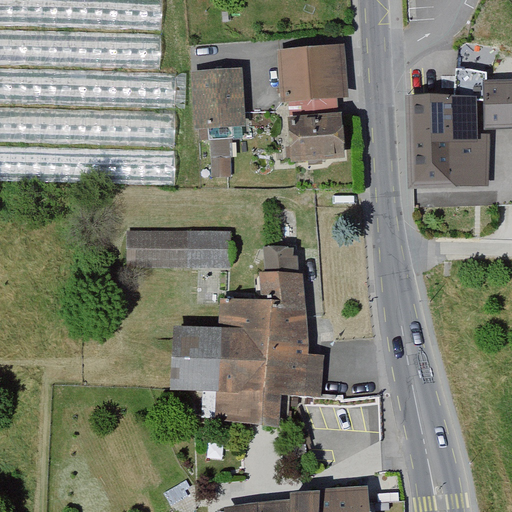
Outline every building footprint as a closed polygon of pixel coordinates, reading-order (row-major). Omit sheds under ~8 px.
[(162,28),(162,0),(49,0),(50,5),(68,5),(68,26),(162,28)] [(160,67),(161,36),(85,34),(84,65),(160,67)] [(343,100),(339,48),(271,54),(275,104),(285,103),(286,116),(278,117),(282,166),(336,162),(331,101),(343,100)] [(455,93),(407,95),(408,186),(488,186),(487,127),(511,127),(511,79),(487,80),(487,71),(470,71),(455,69),(455,93)] [(237,130),(235,72),(192,73),(193,131),(237,130)] [(176,76),(101,74),(101,104),(176,106),(176,76)] [(227,181),(226,147),(207,148),(208,181),(227,181)] [(127,266),(230,265),(230,230),(127,231),(127,266)] [(212,427),(270,430),(274,397),(317,402),(318,359),(303,358),(290,251),(258,249),(259,273),(252,273),(253,300),(216,299),(215,329),(168,328),(164,394),(213,396),(212,427)] [(359,511),(358,491),(280,496),(281,504),(219,508),(218,511),(359,511)]
